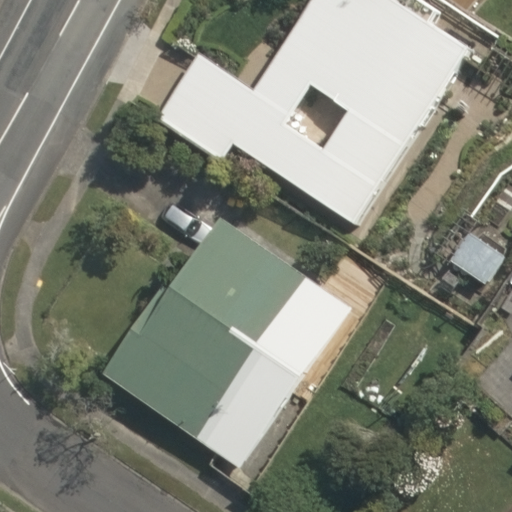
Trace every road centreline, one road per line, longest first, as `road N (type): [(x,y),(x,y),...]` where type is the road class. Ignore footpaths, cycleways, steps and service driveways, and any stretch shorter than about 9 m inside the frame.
road 1 (residential): [(0,422),(132,511)]
road 2 (tertiary): [(76,0),(0,136)]
